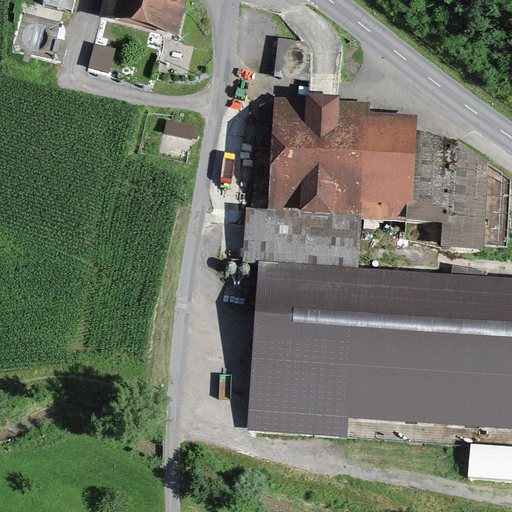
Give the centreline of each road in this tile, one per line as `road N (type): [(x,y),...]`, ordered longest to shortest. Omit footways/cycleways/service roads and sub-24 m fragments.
road 1 (unclassified): [(173,511),(174,389),(238,0)]
road 2 (tertiary): [(331,0),(511,137)]
